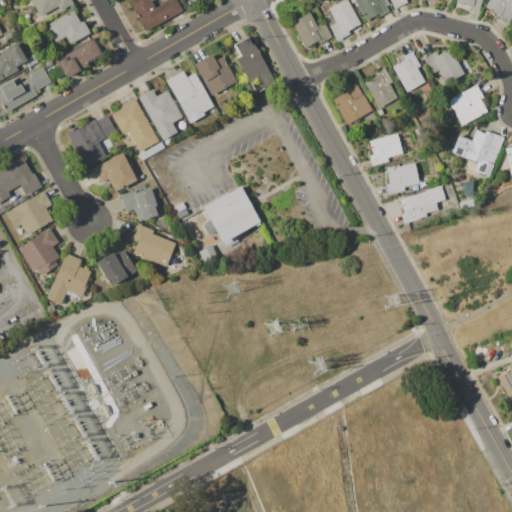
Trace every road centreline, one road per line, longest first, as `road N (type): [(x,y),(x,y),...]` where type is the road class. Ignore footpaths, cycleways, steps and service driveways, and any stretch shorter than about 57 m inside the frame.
road 1 (residential): [(511,473),(255,0)]
road 2 (residential): [(437,336),(124,511)]
road 3 (residential): [(0,143),(248,0)]
road 4 (residential): [(302,84),(421,23),(478,35),(511,75)]
